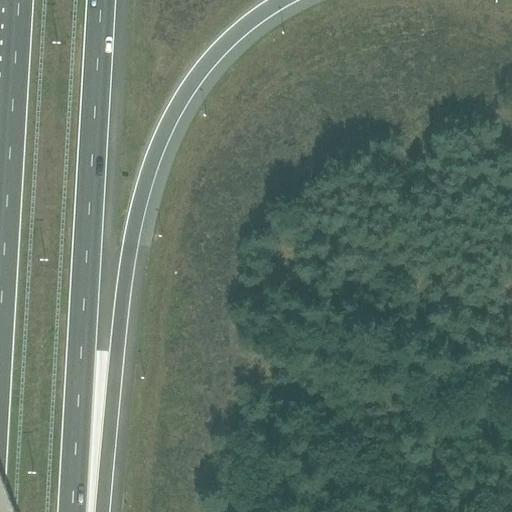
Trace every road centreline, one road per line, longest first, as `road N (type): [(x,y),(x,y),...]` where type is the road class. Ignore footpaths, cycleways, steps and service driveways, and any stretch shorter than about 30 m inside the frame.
road 1 (motorway): [(90,511),(127,256),(158,139),(204,64),(281,0)]
road 2 (motorway): [(70,511),(99,0)]
road 3 (motorway): [(18,0),(0,329)]
